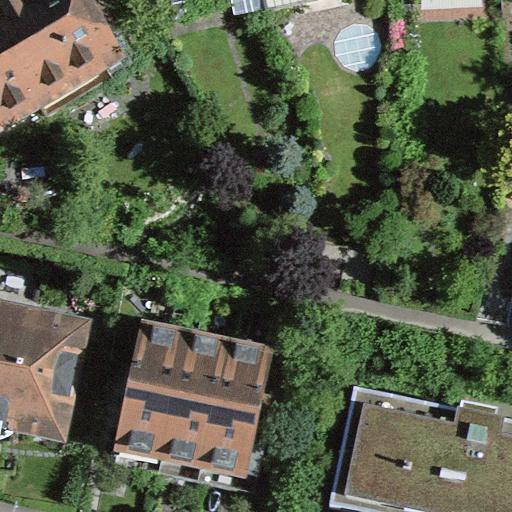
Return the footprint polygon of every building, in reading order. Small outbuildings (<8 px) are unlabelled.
[(101,0),(0,0),(0,39),(38,104),(105,64),(116,58),(100,32),(115,23),(101,0)] [(145,57),(122,19),(115,23),(100,32),(116,58),(105,64),(112,76),(145,57)] [(0,126),(38,104),(0,39),(0,126)] [(38,318),(38,316),(0,307),(0,437),(4,436),(8,433),(11,430),(14,427),(60,436),(83,328),(38,318)] [(117,448),(160,457),(188,325),(145,316),(117,448)] [(201,466),(229,334),(188,325),(160,457),(201,466)] [(272,343),(229,334),(201,466),(245,475),(272,343)] [(511,511),(511,422),(355,390),(330,507),(352,511),(511,511)]
